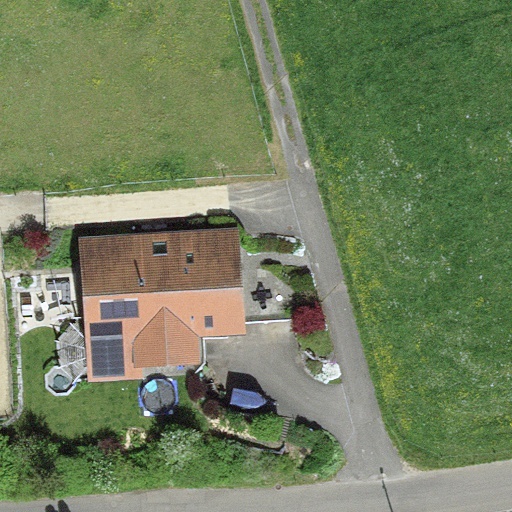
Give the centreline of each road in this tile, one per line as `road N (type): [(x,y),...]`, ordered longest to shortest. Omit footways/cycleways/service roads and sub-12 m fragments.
road 1 (track): [(251,0),(382,504)]
road 2 (residential): [(511,487),(320,511)]
